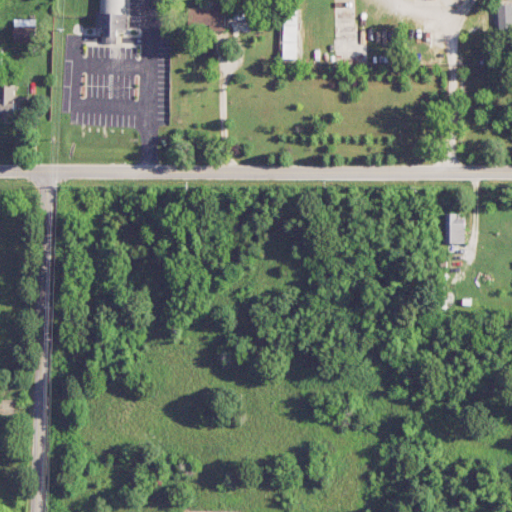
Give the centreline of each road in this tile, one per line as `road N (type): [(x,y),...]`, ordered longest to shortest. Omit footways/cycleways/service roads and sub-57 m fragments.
road 1 (residential): [(0,170),(511,172)]
road 2 (residential): [(36,511),(47,171)]
